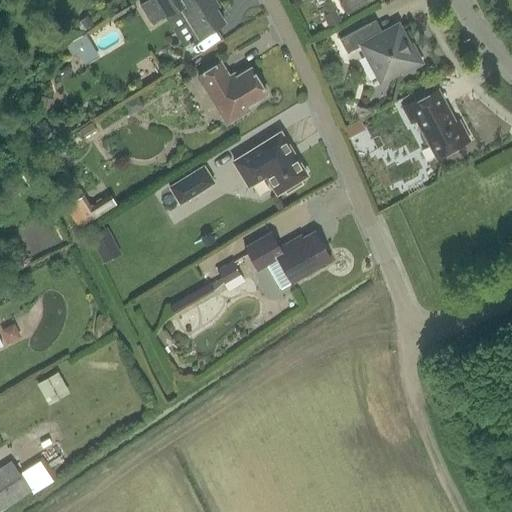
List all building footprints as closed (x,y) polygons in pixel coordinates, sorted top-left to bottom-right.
[(188,21),(198,38),(224,21),(215,8),(219,6),(214,0),(154,0),(165,16),(179,7),(188,21)] [(342,0),(343,2),(340,4),(346,14),(367,3),(365,0),(342,0)] [(341,21),(336,11),(324,17),(330,27),(341,21)] [(93,26),(87,17),(81,21),(87,30),(93,26)] [(408,46),(397,26),(375,38),(368,24),(339,39),(347,53),(362,45),(381,80),(401,70),(403,72),(420,63),(411,45),(408,46)] [(87,32),(73,40),(86,62),(100,54),(87,32)] [(266,94),(250,68),(231,80),(220,62),(198,76),(227,123),(249,109),(247,106),(266,94)] [(470,140),(459,121),(456,123),(438,89),(402,108),(411,124),(416,121),(422,131),(420,137),(423,142),(429,144),(436,158),(470,140)] [(50,116),(52,104),(40,102),(38,113),(50,116)] [(52,136),(44,121),(30,129),(38,143),(52,136)] [(347,138),(365,129),(361,122),(344,131),(347,138)] [(97,131),(92,124),(82,131),(86,137),(97,131)] [(299,180),(307,175),(280,133),(234,162),(249,185),(266,175),(277,193),(284,189),(287,193),(302,183),(299,180)] [(180,203),(213,183),(203,166),(170,187),(180,203)] [(88,223),(116,205),(111,195),(92,207),(84,195),(74,201),(88,223)] [(120,239),(134,230),(125,216),(111,224),(120,239)] [(113,257),(124,252),(111,224),(100,229),(113,257)] [(291,283),(331,261),(314,231),(285,248),(284,245),(279,248),(270,233),(244,247),(257,270),(267,265),(281,289),(291,283)] [(218,270),(222,278),(210,286),(213,290),(224,282),(229,291),(245,282),(233,261),(218,270)] [(175,314),(213,291),(209,284),(170,307),(175,314)] [(60,389),(51,394),(53,399),(71,389),(60,370),(40,381),(43,386),(55,379),(60,389)] [(0,510),(32,490),(13,461),(0,469),(0,510)]
